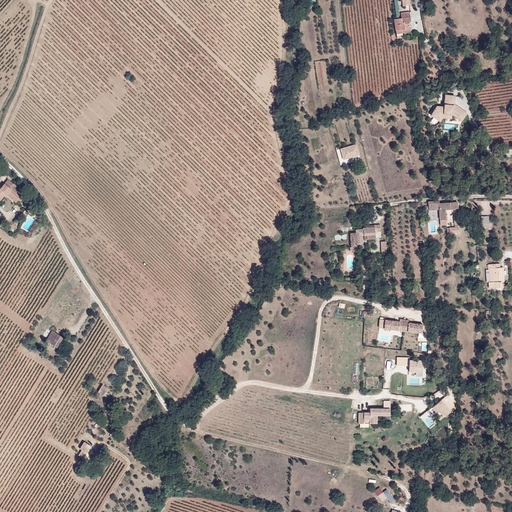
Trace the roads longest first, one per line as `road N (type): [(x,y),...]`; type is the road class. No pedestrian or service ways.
road 1 (track): [(0,157),(42,196),(179,421),(196,420),(253,382),(354,397)]
road 2 (track): [(305,391),(322,304),(336,295),(377,305)]
